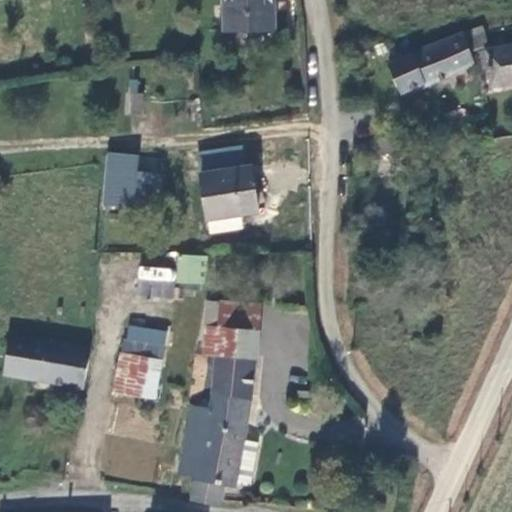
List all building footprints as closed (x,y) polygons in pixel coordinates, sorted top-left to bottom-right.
[(274,0),(221,0),(221,32),(275,31),(274,0)] [(466,50),(481,45),(483,44),(478,23),(407,52),(421,83),(470,65),(466,50)] [(511,45),(490,48),(495,83),(511,80),(511,45)] [(421,83),(407,52),(386,62),(401,93),(421,83)] [(142,115),(144,93),(137,93),(138,79),(128,78),(127,93),(126,92),(125,114),(142,115)] [(378,137),(379,154),(402,151),(400,135),(378,137)] [(138,170),(140,155),(107,152),(103,204),(136,207),(136,202),(138,170)] [(252,163),(198,172),(206,222),(260,213),(252,163)] [(158,171),(138,170),(136,202),(156,203),(158,171)] [(177,253),(174,282),(204,285),(207,256),(177,253)] [(172,297),(173,267),(137,266),(136,296),(172,297)] [(202,355),(216,356),(255,360),(260,307),(206,302),(202,355)] [(49,383),(83,390),(91,347),(11,334),(4,376),(49,383)] [(154,400),(161,360),(120,353),(113,392),(154,400)] [(196,476),(191,499),(220,506),(222,500),(225,486),(235,488),(235,486),(250,490),(256,459),(242,455),(245,440),(252,403),(255,360),(216,356),(212,394),(210,409),(192,406),(178,473),(196,476)] [(259,444),(245,440),(242,455),(256,459),(259,444)]
